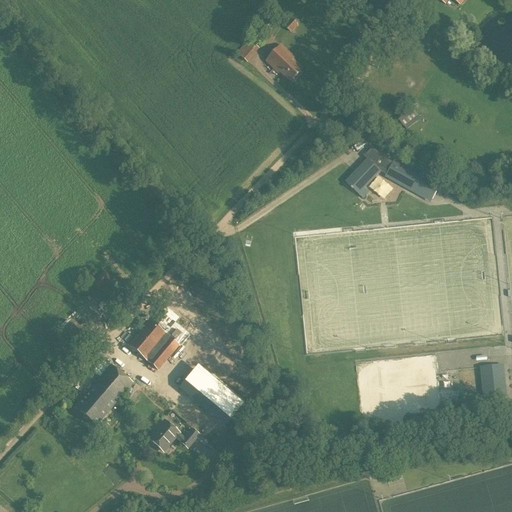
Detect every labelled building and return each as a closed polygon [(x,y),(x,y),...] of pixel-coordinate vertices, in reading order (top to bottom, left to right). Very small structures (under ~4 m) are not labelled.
[(393,0),(398,11),(414,4),(412,0),(393,0)] [(268,18),(260,26),(268,34),(276,26),(268,18)] [(292,19),(284,26),(291,33),(298,25),(292,19)] [(237,53),(246,62),(259,49),(250,40),(237,53)] [(280,72),(291,82),(303,69),(292,60),(294,58),(281,46),(266,61),(279,73),(280,72)] [(418,122),(420,121),(419,120),(420,119),(411,108),(398,118),(407,130),(417,122),(418,122)] [(394,160),(393,163),(388,160),(390,157),(373,148),(364,157),(365,158),(367,160),(346,182),(362,198),(368,192),(364,188),(380,172),(418,192),(432,200),(440,186),(394,160)] [(91,284),(98,290),(104,283),(111,290),(117,283),(104,271),(91,284)] [(87,307),(95,314),(103,306),(95,299),(87,307)] [(140,330),(143,332),(138,337),(136,335),(126,345),(158,371),(179,346),(148,321),(140,330)] [(110,366),(75,408),(96,426),(132,384),(110,366)] [(503,366),(480,368),(483,399),(506,396),(503,366)] [(195,370),(179,388),(226,427),(242,408),(195,370)] [(156,434),(155,433),(148,440),(161,451),(170,442),(171,443),(175,439),(188,450),(200,436),(191,428),(183,438),(165,424),(156,434)]
